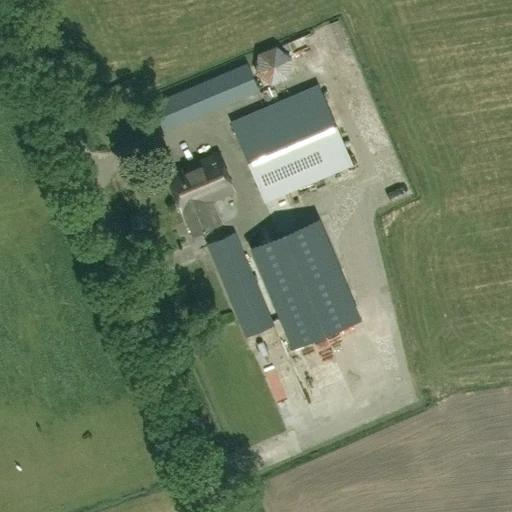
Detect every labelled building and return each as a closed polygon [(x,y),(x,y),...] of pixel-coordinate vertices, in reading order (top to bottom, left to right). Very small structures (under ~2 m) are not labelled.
[(288,77),(291,60),(276,46),(256,51),(253,71),(269,83),(288,77)] [(247,62),(149,103),(163,132),(258,91),(247,62)] [(351,163),(316,82),(229,119),(264,200),(351,163)] [(206,190),(228,180),(217,153),(165,176),(176,203),(206,190)] [(234,192),(228,180),(206,190),(176,203),(181,214),(182,214),(192,236),(221,224),(211,202),(234,192)] [(356,320),(315,222),(251,249),(292,346),(356,320)] [(258,284),(256,278),(236,232),(208,244),(248,337),(276,325),(264,296),(258,284)] [(348,361),(372,353),(363,322),(338,330),(348,361)] [(300,419),(280,345),(258,352),(278,425),(300,419)]
